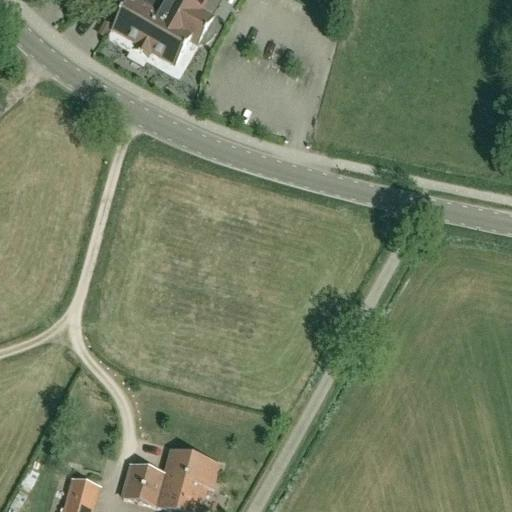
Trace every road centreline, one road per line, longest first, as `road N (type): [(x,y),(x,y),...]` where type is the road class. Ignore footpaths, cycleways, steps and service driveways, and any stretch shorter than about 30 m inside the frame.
road 1 (secondary): [(419,207),(288,175),(132,115),(0,22)]
road 2 (unclassified): [(419,207),(253,511)]
road 3 (track): [(132,115),(76,315),(48,338),(0,354)]
road 4 (track): [(76,315),(79,350),(128,413),(110,511)]
